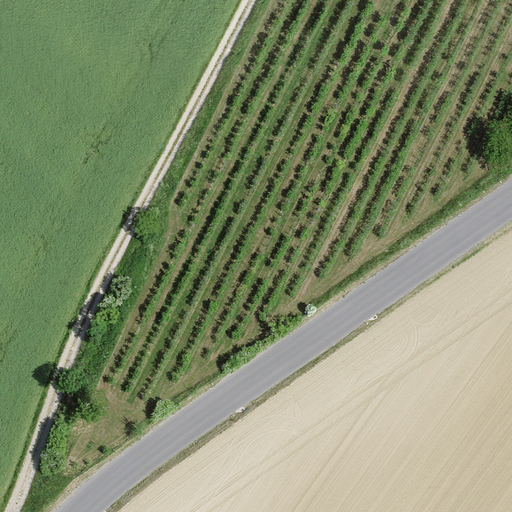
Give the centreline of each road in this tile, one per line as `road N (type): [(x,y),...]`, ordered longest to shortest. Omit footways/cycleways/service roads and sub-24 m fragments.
road 1 (track): [(11,511),(95,296),(248,0)]
road 2 (tertiary): [(77,511),(511,199)]
